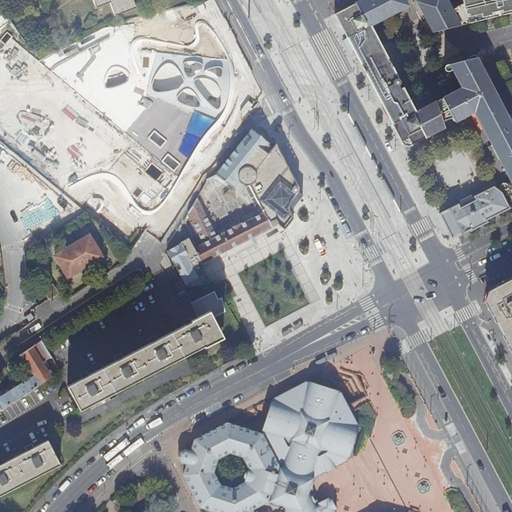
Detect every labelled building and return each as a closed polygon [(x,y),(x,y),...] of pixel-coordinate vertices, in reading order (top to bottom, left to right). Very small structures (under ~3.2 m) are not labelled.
[(92,0),(95,8),(109,3),(114,16),(136,8),(132,0),(92,0)] [(363,69),(372,86),(394,74),(388,63),(368,25),(406,5),(403,0),(358,0),(333,13),(363,69)] [(511,0),(459,0),(461,3),(460,3),(447,2),(445,0),(417,0),(415,1),(432,32),(511,11),(511,0)] [(0,25),(6,27),(8,19),(0,16),(0,25)] [(434,101),(414,111),(391,124),(403,147),(446,125),(474,110),(511,181),(499,188),(509,207),(511,205),(511,127),(475,58),(449,64),(448,64),(446,64),(445,65),(444,66),(444,68),(445,69),(446,70),(447,71),(449,70),(450,70),(451,68),(460,87),(434,101)] [(394,74),(372,86),(391,124),(414,111),(396,78),(394,74)] [(292,220),(292,218),(289,212),(301,196),(296,191),(297,191),(297,189),(297,187),(295,186),(282,176),(287,169),(274,143),(271,147),(266,143),(267,142),(267,141),(268,139),(267,137),(266,133),(264,130),(261,128),(259,128),(256,128),(251,130),(232,155),(216,176),(234,189),(238,183),(239,184),(239,185),(240,185),(242,186),(243,185),(247,183),(262,212),(258,215),(216,237),(197,199),(188,214),(202,245),(193,249),(188,239),(180,243),(180,244),(166,251),(175,270),(184,288),(186,288),(201,286),(207,285),(206,284),(197,266),(277,227),(284,232),(292,220)] [(258,215),(262,212),(247,183),(243,185),(258,215)] [(509,207),(499,188),(498,188),(493,185),(473,195),(475,199),(459,207),(457,203),(438,212),(444,224),(451,238),(469,230),(469,231),(488,221),(486,219),(509,207)] [(102,257),(86,232),(49,254),(66,282),(102,257)] [(511,274),(511,275),(510,273),(490,284),(490,285),(481,290),(478,301),(479,305),(489,308),(488,309),(495,323),(496,322),(510,348),(509,348),(511,354),(511,274)] [(47,283),(39,289),(47,301),(55,295),(47,283)] [(67,386),(80,410),(219,338),(209,319),(223,312),(220,300),(217,302),(212,294),(191,305),(198,318),(191,322),(189,319),(186,321),(183,323),(184,326),(156,340),(155,337),(152,339),(148,341),(150,344),(122,358),(121,355),(118,356),(114,358),(116,362),(88,376),(86,373),(79,376),(81,379),(67,386)] [(0,408),(1,410),(52,376),(52,375),(44,362),(51,358),(41,341),(19,356),(31,376),(0,396),(0,408)] [(184,449),(183,450),(179,452),(177,458),(179,462),(180,463),(186,465),(182,475),(200,508),(212,511),(334,511),(336,510),(330,499),(328,500),(327,498),(317,503),(318,505),(316,506),(314,503),(315,503),(311,495),(310,495),(309,492),(310,489),(311,490),(313,482),(312,481),(314,478),(325,472),(325,473),(334,468),(347,462),(347,459),(348,459),(348,458),(356,431),(357,431),(358,430),(357,429),(358,427),(350,413),(340,394),(338,393),(338,391),(336,391),(336,392),(310,383),(308,382),(308,383),(305,382),(272,399),(271,402),(270,402),(270,403),(271,404),(263,429),(262,429),(261,431),(262,431),(261,434),(226,423),(194,440),(190,451),(184,449)] [(27,452),(0,466),(0,496),(60,465),(48,442),(34,449),(32,445),(29,447),(26,449),(27,452)]
